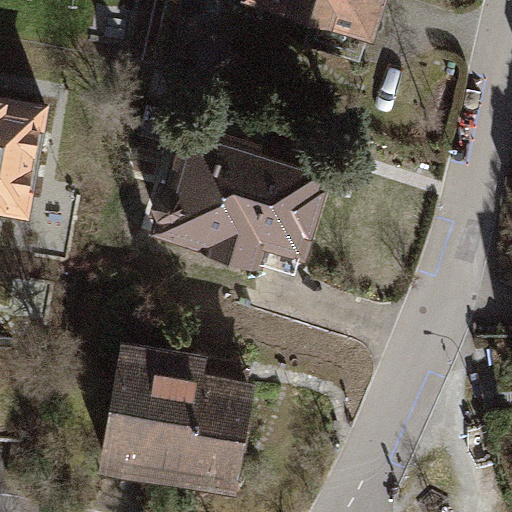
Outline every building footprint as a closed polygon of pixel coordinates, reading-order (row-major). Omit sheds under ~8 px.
[(296,0),(313,5),(372,24),(379,0),(296,0)] [(361,60),(372,24),(313,5),(302,41),(361,60)] [(0,197),(21,201),(29,140),(40,142),(47,103),(0,94),(0,197)] [(189,111),(154,221),(293,265),(328,158),(189,111)] [(125,342),(104,456),(191,471),(194,450),(233,457),(247,380),(195,370),(198,355),(125,342)]
